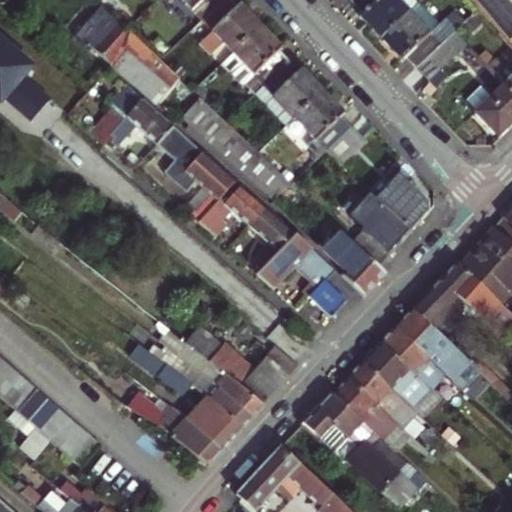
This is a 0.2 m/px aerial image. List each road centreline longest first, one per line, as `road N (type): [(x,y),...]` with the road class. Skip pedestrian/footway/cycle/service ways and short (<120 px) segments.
road 1 (tertiary): [(192,507),(486,205)]
road 2 (residential): [(486,205),(290,0)]
road 3 (residential): [(192,507),(0,338)]
